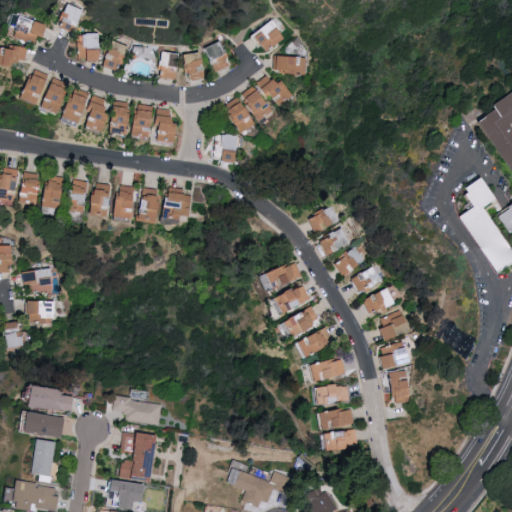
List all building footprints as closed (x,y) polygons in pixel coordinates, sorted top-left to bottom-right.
[(61,19),(78,26),(85,9),(69,2),(61,19)] [(15,27),(14,37),(37,41),(38,35),(47,37),(49,21),(10,15),(8,26),(15,27)] [(265,51),(287,37),(277,20),(254,34),(265,51)] [(82,48),(87,48),(87,61),(100,60),(98,32),(81,33),(82,48)] [(104,64),(122,70),(130,46),(113,40),(104,64)] [(204,48),(209,61),(227,54),(222,41),(204,48)] [(28,47),(0,45),(0,63),(17,65),(17,60),(27,60),(28,47)] [(190,81),(208,77),(203,51),(186,54),(190,81)] [(181,65),(181,52),(166,52),(165,64),(181,65)] [(308,72),(309,56),(275,55),(274,71),(308,72)] [(43,104),(50,75),(33,71),(26,100),(43,104)] [(298,94),(284,77),(276,83),(269,74),(260,81),(281,107),(298,94)] [(61,114),(73,86),(57,79),(44,107),(61,114)] [(244,93),(265,118),(277,109),(256,83),(244,93)] [(76,90),(66,121),(82,126),(92,99),(106,104),(107,101),(76,90)] [(511,92),(491,106),(495,111),(477,123),(511,173),(511,132),(508,127),(511,124),(511,92)] [(258,125),(243,95),(230,102),(245,131),(258,125)] [(89,128),(130,135),(135,107),(114,104),(114,105),(94,102),(89,128)] [(135,135),(152,138),(157,111),(139,108),(135,135)] [(156,138),(179,142),(182,120),(171,118),(172,110),(161,109),(156,138)] [(212,157),(237,162),(242,136),(216,132),(212,157)] [(20,169),(3,167),(0,195),(0,199),(17,201),(20,169)] [(41,173),(23,172),(22,203),(39,204),(41,173)] [(66,177),(43,173),(40,190),(45,191),(42,205),(61,208),(66,177)] [(480,178),(494,199),(481,208),(511,253),(511,260),(496,272),(459,218),(473,208),(464,195),(467,193),(464,189),(480,178)] [(87,212),(90,181),(74,180),(72,211),(87,212)] [(93,214),(134,218),(137,187),(97,183),(93,214)] [(163,190),(145,187),(140,219),(158,222),(163,190)] [(191,216),(193,194),(169,191),(165,223),(181,225),(182,215),(191,216)] [(314,232),(341,221),(334,205),(307,216),(314,232)] [(510,237),(511,235),(511,207),(497,218),(510,237)] [(325,253),(351,244),(345,228),(320,237),(325,253)] [(0,271),(13,272),(14,245),(0,244),(0,271)] [(341,275),(365,262),(357,247),(333,259),(341,275)] [(267,280),(261,282),(265,293),(303,278),(297,261),(265,273),(267,280)] [(383,280),(371,264),(351,279),(363,295),(383,280)] [(28,291),(54,290),(53,269),(27,270),(28,291)] [(280,313),(311,301),(304,285),(274,297),(280,313)] [(379,313),(398,304),(390,287),(363,299),(370,314),(378,310),(379,313)] [(27,322),(56,323),(57,301),(28,300),(27,322)] [(290,338),(320,321),(312,306),(282,322),(290,338)] [(412,330),(403,309),(379,319),(388,340),(412,330)] [(4,322),(5,347),(23,346),(23,330),(19,330),(18,322),(4,322)] [(297,340),(303,355),(333,342),(327,327),(297,340)] [(382,346),(384,367),(410,364),(407,343),(382,346)] [(311,362),(313,379),(344,376),(341,358),(311,362)] [(416,379),(409,380),(409,370),(394,371),(396,402),(417,401),(416,379)] [(345,382),(314,388),(317,405),(348,400),(345,382)] [(64,389),(33,385),(30,406),(72,413),(75,396),(63,395),(64,389)] [(162,403),(116,396),(113,411),(128,413),(127,420),(159,425),(162,403)] [(350,406),(319,414),(323,430),(354,422),(350,406)] [(26,433),(64,437),(66,416),(28,412),(26,433)] [(160,435),(124,430),(122,447),(138,449),(136,461),(123,460),(121,476),(154,481),(160,435)] [(325,449),(357,448),(357,430),(324,431),(325,449)] [(51,476),(58,441),(39,438),(32,473),(51,476)] [(276,482),(241,471),(237,486),(245,489),(242,499),(268,507),(276,482)] [(147,502),(149,483),(114,479),(111,506),(136,509),(137,501),(147,502)] [(56,511),(59,486),(17,481),(14,507),(56,511)] [(317,511),(332,511),(336,510),(324,486),(308,493),(317,511)]
